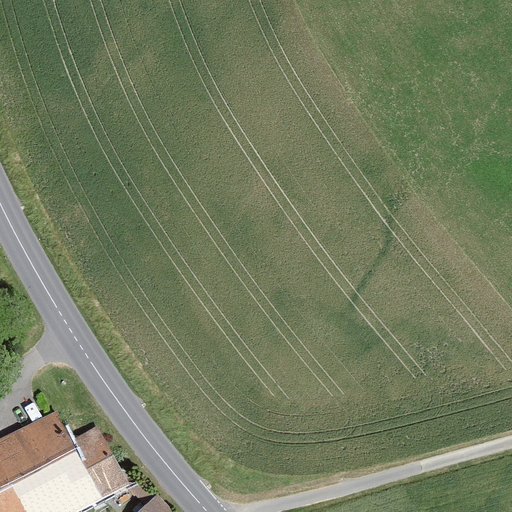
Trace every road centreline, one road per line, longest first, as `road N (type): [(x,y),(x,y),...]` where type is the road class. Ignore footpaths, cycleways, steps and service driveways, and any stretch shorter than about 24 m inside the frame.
road 1 (tertiary): [(203,511),(69,332),(0,205)]
road 2 (track): [(511,444),(263,511)]
